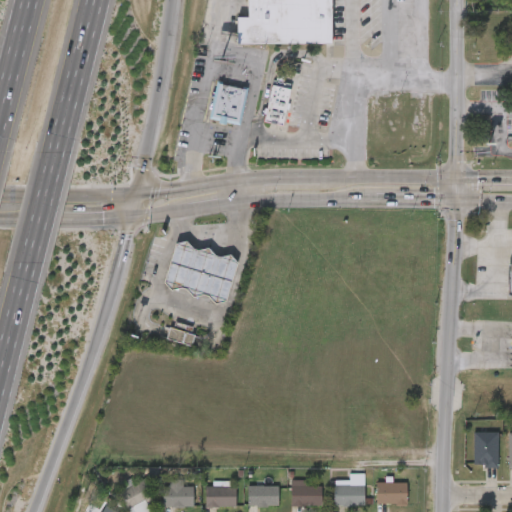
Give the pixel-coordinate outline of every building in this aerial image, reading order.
[(330,0),(330,43),(235,42),(235,16),(247,16),(247,0),(330,0)] [(237,125),(209,117),(218,82),(247,89),(237,125)] [(281,126),(263,121),(271,85),(290,89),(281,126)] [(248,135),(267,139),(275,97),(256,93),(248,135)] [(232,103),(201,95),(193,133),(223,140),(232,103)] [(221,274),(206,275),(185,264),(176,261),(176,271),(170,271),(166,270),(162,268),(163,266),(157,265),(153,281),(172,286),(174,286),(175,300),(187,306),(188,302),(199,302),(213,301),(221,274)] [(492,310),(511,309),(511,278),(491,279),(492,310)] [(511,382),(511,350),(499,350),(499,381),(511,382)] [(496,433),(496,468),(472,468),(472,433),(496,433)] [(457,479),(482,480),(483,445),(458,445),(457,479)] [(511,445),(492,446),(493,481),(506,481),(506,474),(511,474),(511,445)] [(333,505),(333,483),(348,483),(348,474),(364,474),(364,505),(333,505)] [(406,504),(375,504),(375,483),(406,483),(406,504)] [(278,505),(246,505),(246,486),(278,486),(278,505)] [(320,505),(290,505),(290,486),(320,486),(320,505)] [(348,511),(348,486),(334,487),(334,493),(318,494),(318,511),(348,511)] [(161,507),(161,487),(191,487),(191,507),(161,507)] [(235,487),(235,507),(205,507),(205,487),(235,487)] [(106,511),(139,511),(140,511),(129,491),(103,505),(106,511)] [(274,511),(306,511),(306,500),(291,499),(291,493),(275,493),(274,511)] [(360,496),(360,511),(391,511),(391,495),(360,496)] [(146,511),(176,511),(177,500),(147,499),(146,511)] [(262,511),(263,500),(232,499),(231,511),(262,511)] [(189,511),(219,511),(220,500),(190,500),(189,511)]
